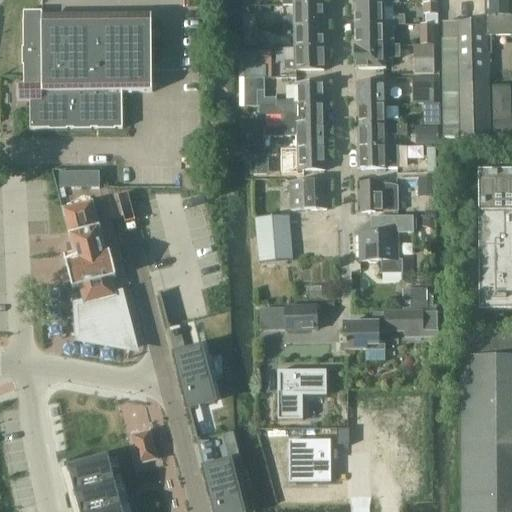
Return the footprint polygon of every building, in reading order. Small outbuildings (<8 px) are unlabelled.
[(456,23),(442,23),(444,139),(459,139),(490,139),(490,125),(489,84),(488,37),(511,36),(511,0),(486,0),(487,22),(456,23)] [(392,4),(354,4),(355,27),(390,26),(393,26),(403,26),(403,16),(393,16),(392,9),(392,4)] [(294,6),(294,19),(282,19),(282,29),(284,29),(323,28),(322,5),(294,6)] [(426,7),(426,16),(439,16),(439,6),(426,7)] [(121,128),(121,97),(121,92),(150,92),(149,19),(101,20),(41,20),(41,12),(22,12),(23,85),(28,85),(29,129),(121,128)] [(253,15),(242,15),(242,30),(253,30),(253,15)] [(434,25),(421,26),(421,45),(435,45),(434,25)] [(355,48),(393,47),(393,41),(393,26),(390,26),(355,27),(355,48)] [(284,29),(284,38),(294,38),(295,48),(323,47),(323,28),(284,29)] [(242,44),(253,44),(253,30),(242,30),(242,44)] [(285,70),(295,70),(324,70),(323,47),(295,48),(285,48),(285,70)] [(393,47),(355,48),(356,69),(385,68),(384,52),(393,51),(393,47)] [(432,74),(431,47),(412,48),(413,74),(432,74)] [(243,51),(243,78),(256,77),(256,51),(243,51)] [(411,79),(412,104),(432,104),(432,79),(411,79)] [(255,91),(262,91),(262,80),(244,80),(243,108),(255,108),(255,91)] [(386,106),(385,84),(357,84),(357,107),(386,106)] [(278,108),(324,107),(324,85),(296,86),(296,99),(278,100),(278,108)] [(492,90),(494,140),(511,139),(511,121),(511,122),(510,90),(492,90)] [(275,98),(259,98),(259,109),(275,108),(275,98)] [(386,106),(357,107),(358,127),(386,126),(386,106)] [(324,107),(278,108),(278,114),(281,114),(281,128),(325,127),(324,107)] [(428,126),(441,125),(441,115),(428,115),(428,126)] [(409,126),(386,126),(358,127),(358,149),(386,148),(387,149),(387,135),(409,135),(409,126)] [(297,149),(325,148),(325,127),(281,128),(262,129),(262,138),(297,138),(297,149)] [(414,146),(438,146),(439,129),(415,129),(414,146)] [(249,131),(249,147),(262,147),(262,131),(249,131)] [(325,148),(297,149),(298,170),(326,170),(325,148)] [(386,148),(358,149),(359,169),(387,168),(387,149),(386,148)] [(479,171),(479,212),(479,310),(511,310),(511,163),(488,163),(488,171),(479,171)] [(183,176),(183,192),(202,192),(202,176),(183,176)] [(432,198),(432,179),(418,179),(418,198),(432,198)] [(299,211),(328,211),(327,182),(291,183),(292,206),(298,206),(299,211)] [(394,184),(381,184),(358,184),(359,212),(395,212),(394,184)] [(91,204),(64,211),(74,253),(65,255),(73,288),(80,286),(84,303),(85,306),(78,308),(80,341),(133,350),(120,297),(114,298),(114,296),(109,278),(115,277),(110,255),(104,256),(103,250),(91,204)] [(292,215),(260,215),(261,260),(293,260),(292,215)] [(398,274),(398,261),(397,233),(413,232),(413,216),(371,217),(371,218),(375,218),(376,233),(360,233),(360,261),(368,261),(370,263),(377,263),(379,261),(380,261),(380,274),(398,274)] [(305,297),(321,297),(321,288),(305,288),(305,297)] [(408,290),(408,312),(425,312),(425,290),(408,290)] [(261,332),(287,331),(318,330),(317,307),(260,309),(261,332)] [(351,323),(345,328),(345,330),(345,349),(366,349),(366,361),(386,361),(386,344),(379,344),(379,330),(406,330),(406,336),(422,336),(437,336),(437,312),(422,312),(377,313),(377,318),(377,322),(351,323)] [(511,336),(495,336),(495,353),(511,353),(511,336)] [(201,349),(175,356),(188,410),(190,409),(215,403),(201,349)] [(327,372),(278,373),(278,422),(303,422),(303,398),(327,397),(327,372)] [(426,415),(399,415),(399,495),(426,495),(426,415)] [(339,431),(337,431),(337,447),(349,447),(349,431),(339,431)] [(150,433),(133,438),(140,465),(157,461),(150,433)] [(2,465),(11,511),(22,511),(39,508),(28,457),(25,442),(0,447),(4,464),(2,465)] [(331,442),(289,442),(289,485),(331,484),(331,442)] [(122,511),(108,458),(68,469),(74,495),(78,511),(122,511)] [(243,511),(231,463),(204,469),(214,511),(243,511)]
